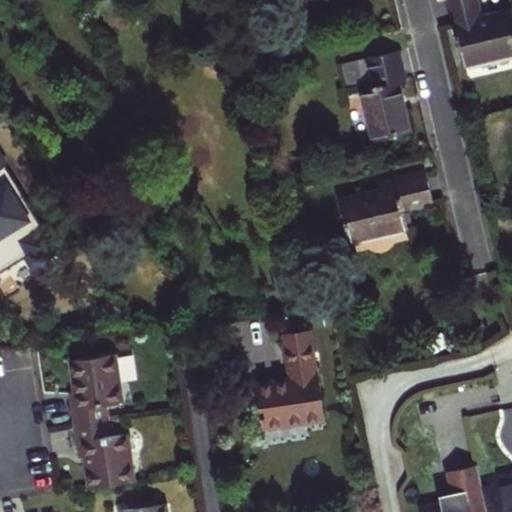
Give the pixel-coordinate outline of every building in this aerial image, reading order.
[(479,0),(451,0),(458,30),(467,64),(511,53),(511,10),(511,8),(483,15),(479,0)] [(372,80),(374,88),(363,90),(375,140),(411,132),(405,108),(399,83),(405,81),(398,52),(367,58),(372,80)] [(367,58),(345,63),(350,85),(372,80),(367,58)] [(0,269),(25,254),(15,238),(40,223),(5,166),(11,163),(0,145),(0,269)] [(341,202),(351,243),(409,229),(405,211),(433,204),(430,189),(426,174),(379,185),(381,193),(341,202)] [(327,421),(319,374),(322,373),(322,368),(319,368),(313,330),(309,331),(308,323),(301,324),(302,331),(293,333),(285,334),(291,379),(258,384),(261,403),(264,430),(327,421)] [(292,325),(293,333),(302,331),(301,324),(292,325)] [(72,360),(76,391),(70,391),(75,423),(107,419),(107,415),(105,404),(124,402),(116,355),(72,360)] [(86,455),(91,486),(135,480),(128,432),(110,436),(107,419),(75,423),(80,456),(86,455)] [(480,464),(451,471),(453,481),(455,492),(457,500),(448,502),(423,507),(424,511),(490,511),(485,488),(480,464)] [(511,511),(511,482),(485,488),(490,511),(511,511)] [(455,492),(446,493),(448,502),(457,500),(455,492)]
